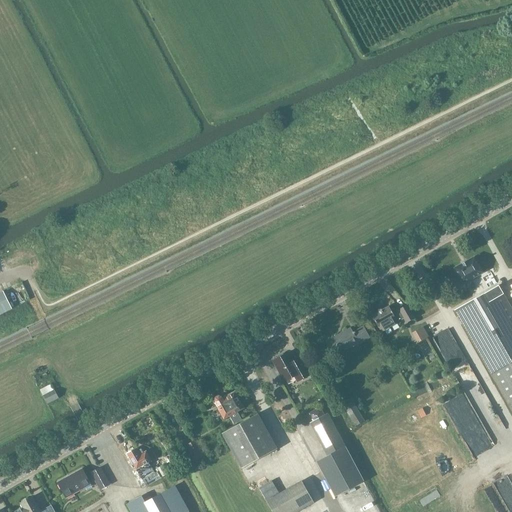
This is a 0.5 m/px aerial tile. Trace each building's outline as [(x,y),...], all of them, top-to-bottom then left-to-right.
[(474,257),(454,268),(463,284),(483,273),(474,257)] [(511,309),(498,286),(454,311),(511,410),(511,309)] [(11,309),(9,305),(3,294),(0,295),(0,312),(1,314),(11,309)] [(398,323),(405,319),(407,323),(415,319),(407,305),(399,310),(400,310),(393,314),(389,307),(372,316),(378,328),(379,327),(382,333),(398,323)] [(326,343),(334,356),(358,342),(359,344),(370,338),(364,327),(353,334),(350,329),(326,343)] [(279,375),(283,381),(285,380),(285,381),(295,376),(298,381),(309,375),(300,358),(293,362),(288,353),(284,355),(282,355),(278,357),(278,359),(274,361),(281,374),(279,375)] [(41,390),(43,395),(47,403),(58,398),(54,389),(54,390),(51,384),(41,390)] [(213,402),(223,420),(229,417),(233,424),(241,419),(238,412),(244,408),(235,392),(225,397),(220,395),(215,398),(214,401),(213,402)] [(506,433),(493,402),(490,403),(485,393),(474,398),(490,439),(506,433)] [(345,408),(356,427),(365,422),(353,403),(345,408)] [(222,433),(241,468),(277,449),(258,413),(222,433)] [(327,414),(309,424),(327,456),(345,446),(327,414)] [(187,446),(195,461),(204,456),(196,441),(187,446)] [(327,456),(317,461),(336,497),(364,482),(345,446),(327,456)] [(151,461),(146,452),(143,454),(141,450),(138,452),(136,449),(128,454),(142,480),(155,473),(149,462),(151,461)] [(91,473),(101,490),(110,485),(101,468),(91,473)] [(58,483),(67,498),(91,485),(82,469),(58,483)] [(157,471),(155,473),(142,480),(146,487),(161,478),(157,471)] [(267,501),(273,511),(298,511),(314,503),(301,481),(267,501)] [(188,511),(175,487),(151,500),(148,493),(127,505),(131,511),(188,511)] [(54,511),(52,506),(41,511),(33,497),(21,504),(23,508),(19,510),(15,511),(54,511)]
